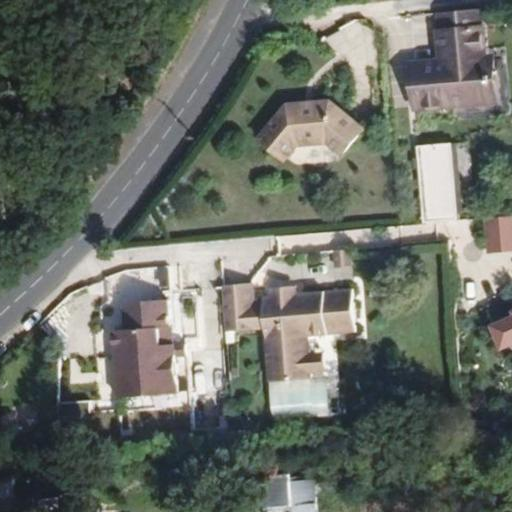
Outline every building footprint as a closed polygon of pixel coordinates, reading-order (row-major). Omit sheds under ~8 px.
[(491,107),(490,91),(492,91),(492,84),(488,84),(487,67),(481,68),(477,19),(436,23),(441,71),(412,75),(416,115),(491,107)] [(320,114),(323,110),(321,109),(276,113),(274,115),(277,118),(320,114)] [(333,162),(354,136),(323,110),(320,114),(277,118),(274,115),(249,147),(275,167),(287,152),(318,149),(333,162)] [(445,226),(440,151),(405,152),(411,228),(445,226)] [(509,252),(506,220),(476,223),(479,255),(509,252)] [(349,342),(345,299),(290,304),(263,307),(257,307),(257,316),(248,316),(246,295),(215,298),(221,353),(229,353),(228,342),(261,338),(267,391),(308,387),(308,382),(307,364),(306,347),(349,342)] [(290,304),(289,296),(263,298),(263,307),(290,304)] [(107,338),(113,405),(185,398),(181,349),(155,351),(153,334),(164,333),(162,305),(118,309),(120,337),(107,338)] [(511,312),(511,313),(511,318),(500,325),(510,342),(511,342),(511,312)] [(320,381),(319,363),(307,364),(308,382),(320,381)] [(328,420),(323,385),(308,387),(267,391),(271,427),(328,420)] [(0,478),(0,511),(70,511),(70,499),(47,501),(47,495),(19,497),(16,477),(0,478)] [(262,511),(317,511),(317,479),(262,480),(262,511)]
